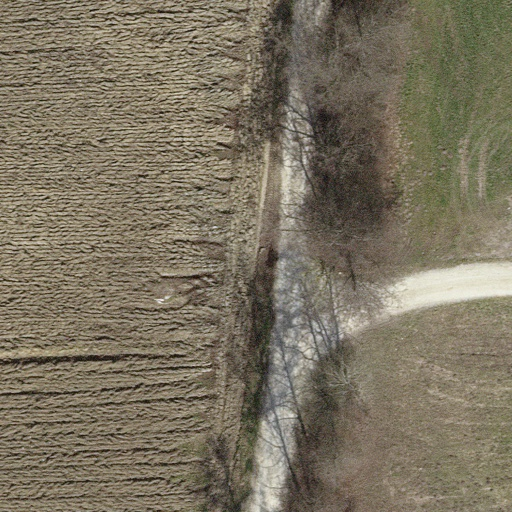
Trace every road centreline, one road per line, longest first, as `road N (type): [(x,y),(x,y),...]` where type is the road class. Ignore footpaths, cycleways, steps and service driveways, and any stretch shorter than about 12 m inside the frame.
road 1 (track): [(312,0),(294,352),(264,511)]
road 2 (track): [(294,352),(345,309),(408,285),(511,278)]
